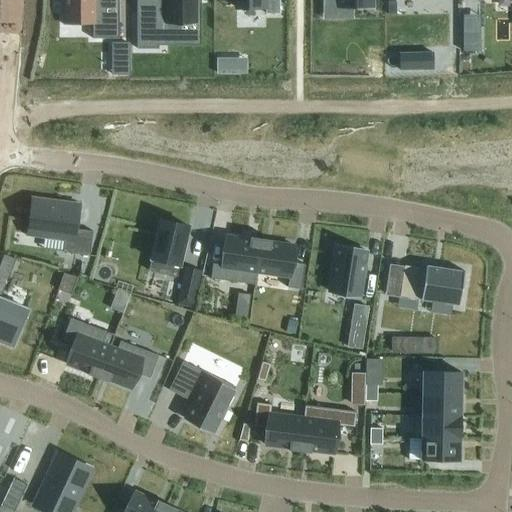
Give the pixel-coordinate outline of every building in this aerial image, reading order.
[(63,0),(63,25),(95,25),(94,38),(92,38),(92,40),(119,40),(118,0),(63,0)] [(137,14),(137,50),(158,50),(158,41),(174,41),(174,23),(197,23),(197,8),(201,8),(200,0),(164,0),(165,4),(152,4),(152,14),(137,14)] [(236,0),(236,9),(265,9),(265,14),(279,14),(278,0),(236,0)] [(336,0),(337,8),(372,8),(372,0),(336,0)] [(387,1),(387,14),(396,14),(396,1),(387,1)] [(479,18),(463,18),(463,54),(479,54),(479,18)] [(217,62),(217,77),(247,77),(246,62),(217,62)] [(32,200),(27,235),(64,240),(63,253),(89,257),(93,232),(76,230),(79,206),(32,200)] [(160,220),(148,271),(176,278),(188,227),(160,220)] [(212,264),(210,279),(254,285),(255,273),(260,242),(250,241),(250,238),(249,238),(249,240),(225,237),(221,266),(212,264)] [(260,242),(255,273),(288,277),(287,288),(300,290),(304,265),(292,263),(294,247),(270,243),(271,241),(270,241),(269,243),(260,242)] [(363,277),(360,277),(362,267),(364,268),(365,267),(362,266),(364,252),(335,248),(329,293),(358,297),(360,278),(363,278),(363,277)] [(4,256),(0,266),(0,282),(5,284),(14,260),(4,256)] [(387,285),(385,296),(458,307),(464,272),(425,266),(425,270),(404,267),(401,287),(387,285)] [(176,304),(194,308),(202,271),(185,267),(176,304)] [(63,274),(58,291),(71,295),(77,279),(63,274)] [(237,294),(234,315),(247,317),(249,295),(237,294)] [(0,301),(0,344),(14,350),(28,313),(0,301)] [(354,305),(348,343),(362,346),(368,308),(354,305)] [(70,319),(62,341),(73,345),(66,365),(88,373),(87,375),(88,376),(89,373),(99,377),(110,348),(102,345),(107,333),(70,319)] [(286,332),(294,334),(297,322),(289,320),(286,332)] [(392,337),(391,353),(438,353),(438,337),(392,337)] [(110,348),(99,377),(108,380),(107,383),(108,383),(109,381),(131,389),(137,374),(150,379),(158,356),(120,342),(117,350),(110,348)] [(366,358),(366,383),(382,384),(382,358),(366,358)] [(183,362),(168,391),(193,403),(185,419),(213,433),(219,420),(222,421),(222,420),(220,419),(224,411),(226,412),(227,411),(224,410),(235,388),(206,373),(206,374),(183,362)] [(422,372),(422,395),(461,396),(461,373),(422,372)] [(365,386),(364,394),(377,394),(377,386),(365,386)] [(364,394),(364,402),(376,402),(377,394),(364,394)] [(421,415),(421,417),(460,418),(461,396),(422,395),(421,415)] [(352,397),(351,405),(364,405),(364,397),(352,397)] [(256,404),(253,427),(267,429),(264,445),(288,448),(288,451),(289,451),(289,448),(299,449),(303,419),(270,415),(271,405),(256,404)] [(303,419),(299,449),(309,451),(309,454),(310,454),(310,451),(334,454),(337,425),(354,427),(356,413),(304,406),(303,419)] [(411,438),(411,439),(421,439),(421,438),(459,439),(460,418),(421,417),(421,415),(412,415),(412,416),(411,438)] [(370,429),(370,437),(382,437),(382,429),(370,429)] [(370,437),(369,445),(381,445),(382,437),(370,437)] [(421,439),(420,461),(459,462),(459,439),(421,438),(421,439)] [(58,454),(34,506),(46,511),(70,511),(90,469),(58,454)] [(0,505),(0,511),(12,511),(26,485),(13,479),(0,505)] [(162,511),(165,507),(156,503),(157,500),(156,500),(155,502),(133,492),(124,511),(162,511)]
